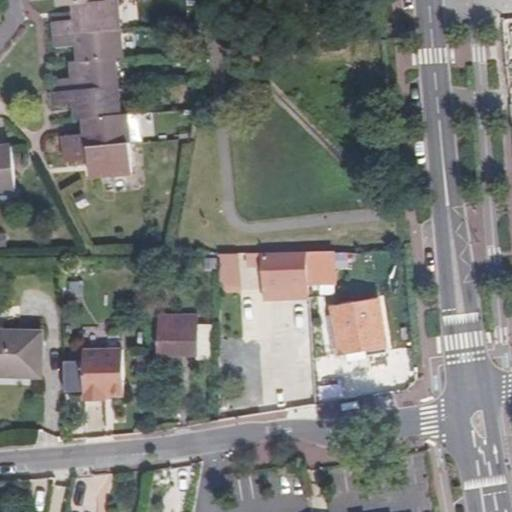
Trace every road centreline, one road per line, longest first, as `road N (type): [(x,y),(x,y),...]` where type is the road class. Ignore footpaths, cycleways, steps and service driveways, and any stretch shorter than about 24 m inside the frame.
road 1 (residential): [(459,416),(0,464)]
road 2 (secondary): [(444,167),(459,416)]
road 3 (secondary): [(487,394),(444,167)]
road 4 (secondary): [(444,167),(430,6)]
